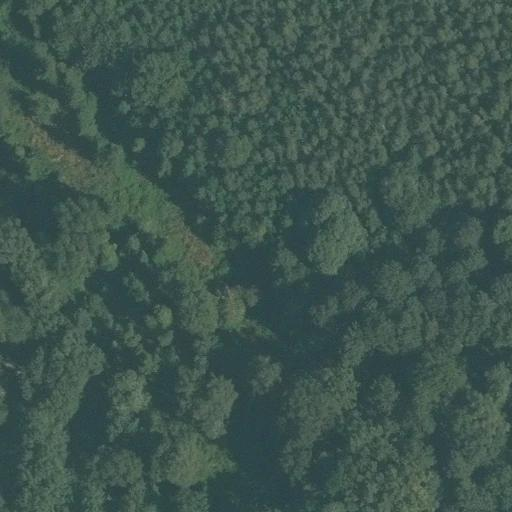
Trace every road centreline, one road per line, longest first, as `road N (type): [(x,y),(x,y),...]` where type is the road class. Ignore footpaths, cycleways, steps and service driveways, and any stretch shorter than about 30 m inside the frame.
road 1 (track): [(511,374),(296,484),(276,511)]
road 2 (track): [(0,333),(135,511)]
